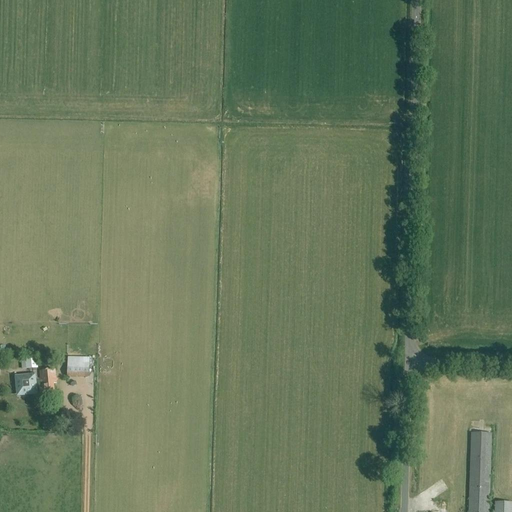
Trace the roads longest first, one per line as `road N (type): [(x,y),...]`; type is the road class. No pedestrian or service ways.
road 1 (unclassified): [(408,362),(419,0)]
road 2 (unclassified): [(400,511),(408,362)]
